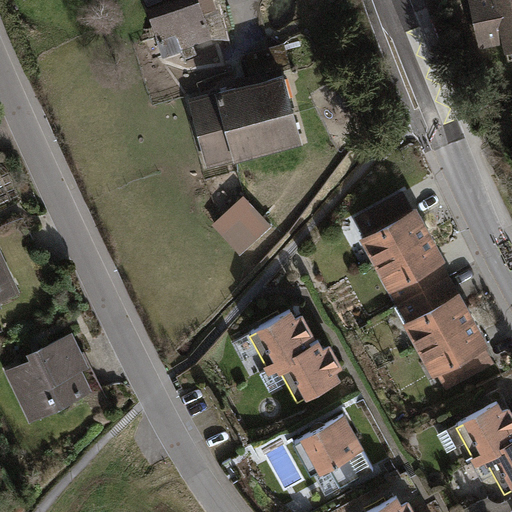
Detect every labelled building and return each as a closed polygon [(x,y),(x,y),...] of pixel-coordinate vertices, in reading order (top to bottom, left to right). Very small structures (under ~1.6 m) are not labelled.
[(176,0),(148,10),(163,57),(214,40),(231,41),(221,9),(218,10),(214,0),(176,0)] [(511,0),(469,0),(480,51),(504,45),(505,52),(511,50),(511,0)] [(247,63),(250,75),(290,65),(285,44),(250,53),(247,63)] [(288,74),(190,99),(208,169),(306,144),(288,74)] [(362,235),(357,238),(432,378),(437,375),(445,390),(495,363),(487,348),(490,347),(415,208),(412,210),(402,191),(353,217),(362,235)] [(245,195),(212,225),(241,256),(273,226),(245,195)] [(0,244),(0,308),(2,307),(0,302),(21,292),(0,244)] [(291,310),(254,330),(271,361),(261,367),(266,376),(276,371),(278,374),(289,368),(306,399),(340,381),(335,372),(342,368),(329,345),(323,348),(318,340),(309,345),(308,343),(315,339),(302,314),(295,317),(291,310)] [(31,360),(7,371),(31,423),(94,393),(84,372),(91,369),(74,333),(28,354),(31,360)] [(496,403),(459,423),(476,454),(467,460),(472,470),(482,464),(484,468),(495,461),(511,492),(511,415),(507,407),(500,411),(496,403)] [(344,414),(298,439),(318,476),(329,470),(339,488),(374,469),(344,414)] [(396,496),(367,511),(413,511),(407,500),(400,504),(396,496)]
